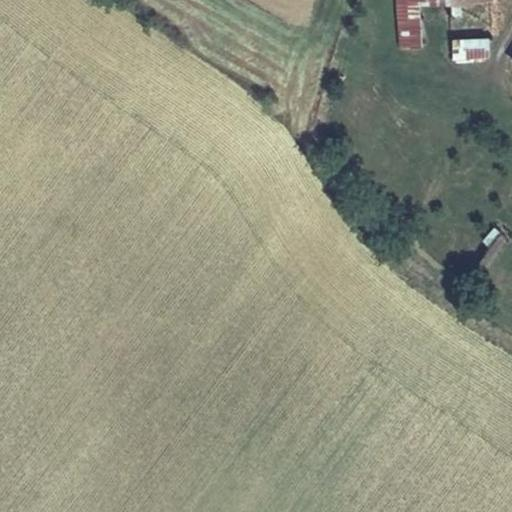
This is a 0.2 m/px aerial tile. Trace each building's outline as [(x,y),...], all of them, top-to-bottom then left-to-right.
[(445,26),(442,0),(389,0),(397,63),(449,60),(445,26)] [(483,0),(442,0),(445,26),(486,23),(483,0)] [(445,26),(449,60),(485,59),(490,58),(486,23),(445,26)] [(485,59),(449,60),(449,65),(453,83),(485,81),(485,59)] [(494,267),(506,234),(490,229),(478,261),(494,267)]
